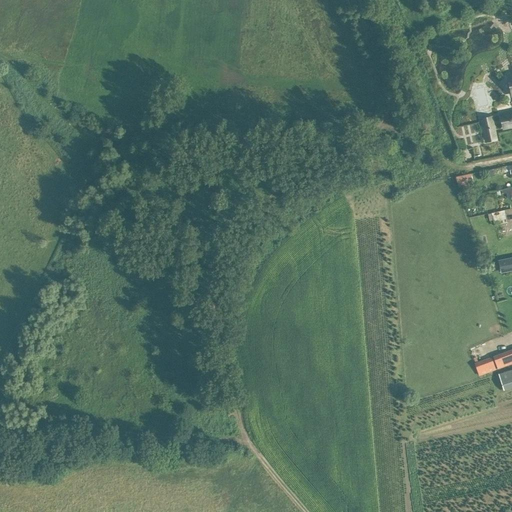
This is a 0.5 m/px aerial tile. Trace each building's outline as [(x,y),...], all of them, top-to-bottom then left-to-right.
[(473,123),(462,126),(464,133),(475,131),(473,123)] [(493,127),(483,129),(486,141),(496,139),(493,127)] [(490,224),(509,222),(510,232),(511,231),(511,207),(488,211),(490,224)] [(511,256),(498,260),(501,272),(511,269),(511,256)] [(472,354),(488,349),(486,342),(470,347),(472,354)] [(511,354),(494,362),(498,370),(511,364),(511,354)] [(476,368),(479,377),(496,371),(493,362),(476,368)] [(511,370),(499,375),(503,391),(511,388),(511,370)]
